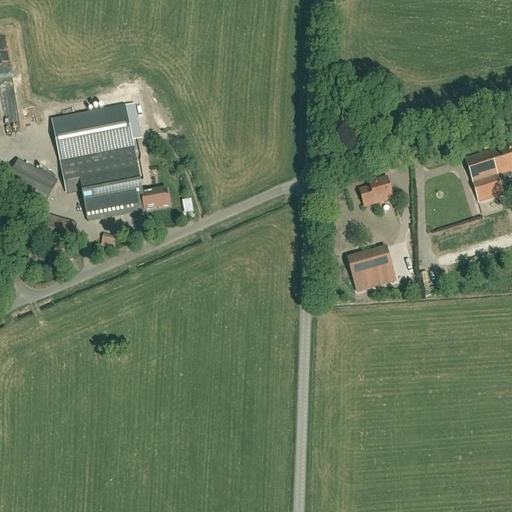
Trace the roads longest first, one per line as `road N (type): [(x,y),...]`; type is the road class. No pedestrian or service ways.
road 1 (tertiary): [(297,511),(307,180)]
road 2 (unclassified): [(28,298),(307,180)]
road 3 (tertiary): [(307,180),(316,0)]
